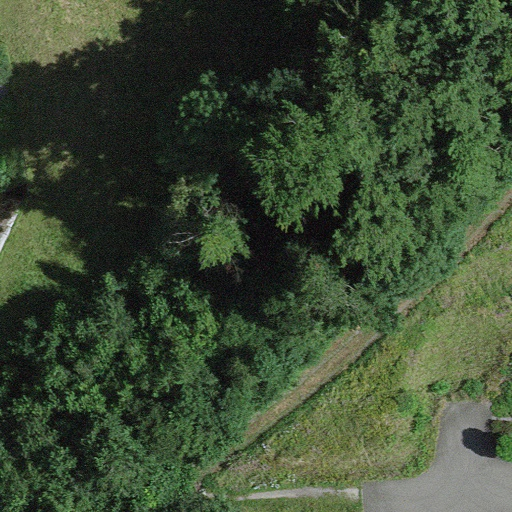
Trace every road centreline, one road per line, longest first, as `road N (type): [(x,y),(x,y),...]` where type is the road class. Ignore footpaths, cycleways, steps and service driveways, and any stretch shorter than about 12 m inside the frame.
road 1 (track): [(145,511),(314,385),(511,184)]
road 2 (residential): [(511,498),(380,506)]
